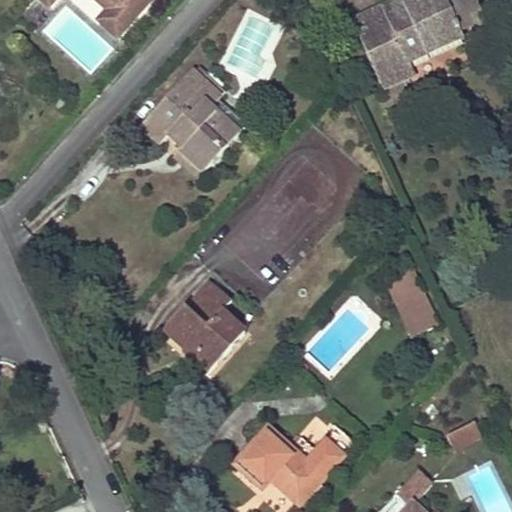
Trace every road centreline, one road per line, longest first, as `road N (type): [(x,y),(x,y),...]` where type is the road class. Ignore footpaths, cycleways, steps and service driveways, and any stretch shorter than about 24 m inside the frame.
road 1 (residential): [(0,225),(205,0)]
road 2 (residential): [(112,511),(26,327)]
